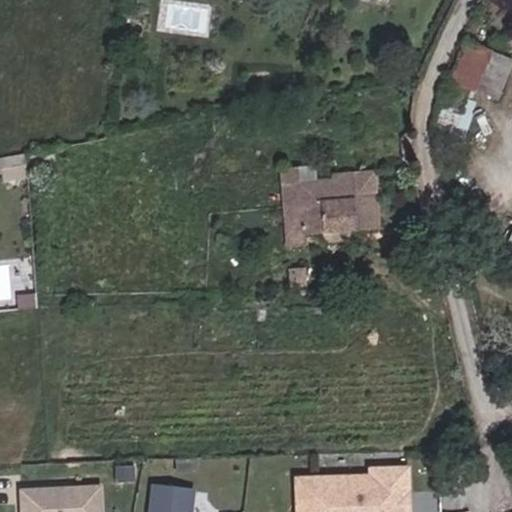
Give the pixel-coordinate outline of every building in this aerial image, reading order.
[(454,79),(480,90),(496,53),(469,41),(454,79)] [(332,180),(372,177),(371,171),(332,174),(332,180)] [(374,230),(372,177),(332,180),(287,183),(287,209),(300,208),(301,234),(326,232),(357,230),(374,230)] [(357,230),(326,232),(327,242),(358,241),(357,230)] [(478,445),(468,405),(449,406),(447,406),(455,447),(478,445)] [(378,477),(304,479),(305,511),(406,511),(406,493),(415,493),(414,469),(378,470),(378,477)] [(102,511),(101,489),(72,491),(73,495),(65,495),(60,491),(21,493),(22,511),(102,511)] [(193,511),(195,500),(157,495),(154,511),(193,511)]
